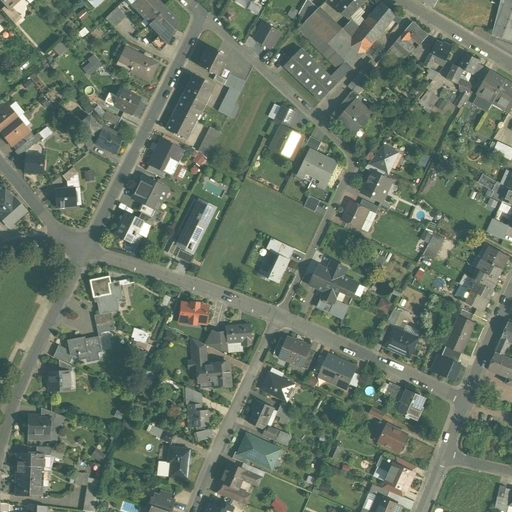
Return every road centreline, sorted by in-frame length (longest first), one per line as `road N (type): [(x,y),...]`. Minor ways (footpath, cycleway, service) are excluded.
road 1 (residential): [(202,13),(355,158),(278,318)]
road 2 (residential): [(202,13),(83,249)]
road 3 (residential): [(83,249),(11,400),(0,445)]
road 4 (residential): [(278,318),(190,511)]
road 5 (residential): [(278,318),(83,249)]
road 6 (residential): [(466,401),(278,318)]
road 7 (residential): [(511,64),(399,0)]
road 8 (residential): [(83,249),(0,160)]
